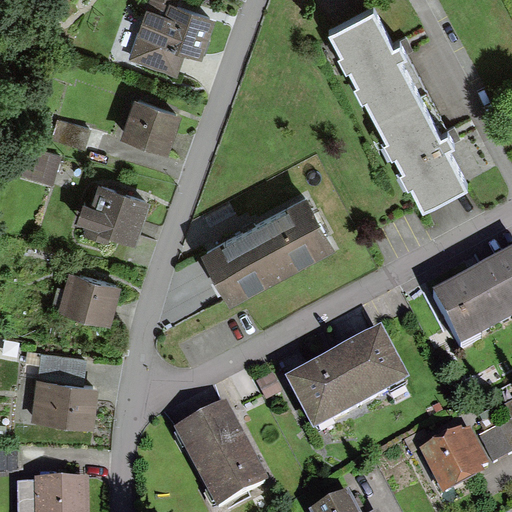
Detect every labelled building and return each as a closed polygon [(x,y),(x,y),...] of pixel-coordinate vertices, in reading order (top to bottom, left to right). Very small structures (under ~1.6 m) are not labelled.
[(150,0),(132,55),(178,70),(185,51),(189,52),(191,48),(202,52),(216,11),(181,0),(150,0)] [(373,0),(328,24),(424,201),(469,176),(450,141),(456,138),(448,123),(441,126),(400,50),(407,46),(400,33),(393,37),(373,0)] [(121,132),(169,149),(183,109),(135,92),(121,132)] [(92,127),(57,117),(52,139),(86,148),(92,127)] [(62,154),(30,145),(22,176),(54,184),(62,154)] [(111,231),(136,240),(151,196),(98,178),(91,198),(84,196),(77,216),(85,219),(83,222),(87,223),(84,232),(108,241),(111,231)] [(202,245),(231,298),(336,241),(308,188),(202,245)] [(511,252),(434,294),(462,347),(511,320),(511,252)] [(59,308),(112,322),(123,282),(70,268),(59,308)] [(286,379),(314,431),(410,380),(382,327),(286,379)] [(37,375),(32,417),(95,425),(100,383),(85,381),(88,357),(28,349),(27,362),(41,364),(40,375),(37,375)] [(274,373),(257,382),(267,399),(283,391),(274,373)] [(227,402),(175,430),(217,509),(270,481),(227,402)] [(511,418),(480,436),(494,463),(511,453),(511,418)] [(420,450),(444,495),(486,473),(483,468),(490,464),(471,427),(463,431),(461,429),(420,450)] [(17,483),(17,511),(89,511),(89,478),(35,479),(35,482),(17,483)] [(360,511),(349,490),(309,511),(379,511),(379,510),(374,511),(360,511)]
